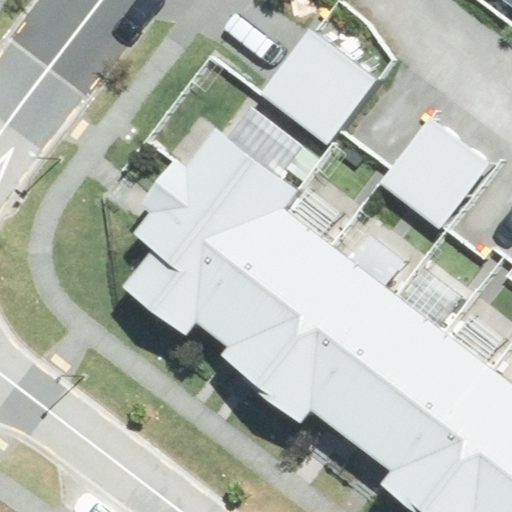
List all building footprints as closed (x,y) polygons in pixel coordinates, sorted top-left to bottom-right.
[(323,23),(275,84),(340,134),(388,72),(323,23)] [(239,128),(230,122),(203,158),(192,151),(155,200),(165,207),(152,225),(171,239),(142,276),(203,322),(214,308),(297,200),(310,182),(287,165),(308,138),(260,102),(239,128)] [(437,114),(392,172),(453,219),(498,160),(437,114)] [(341,233),(297,200),(214,308),(257,341),(341,233)] [(409,285),(341,233),(257,341),(250,352),(319,403),(327,394),(409,285)] [(455,320),(409,285),(327,394),(372,429),(455,320)] [(503,355),(455,320),(372,429),(419,465),(503,355)] [(489,511),(511,482),(511,362),(503,355),(419,465),(408,479),(451,511),(489,511)] [(511,511),(511,482),(489,511),(511,511)]
